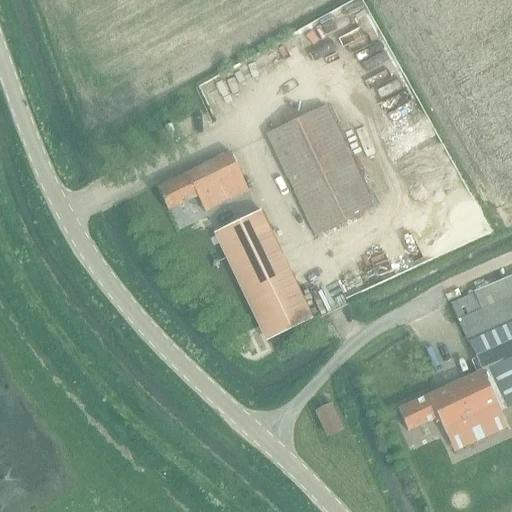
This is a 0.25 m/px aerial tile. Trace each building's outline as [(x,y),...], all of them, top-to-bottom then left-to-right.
[(266,138),(316,238),(375,208),(325,109),(266,138)] [(196,197),(203,213),(248,191),(229,152),(156,188),(167,211),(196,197)] [(312,319),(260,211),(216,232),(268,340),(312,319)] [(511,287),(510,283),(451,312),(473,362),(505,411),(511,407),(511,287)] [(479,372),(397,409),(407,429),(438,418),(446,433),(496,411),(479,372)] [(316,412),(327,435),(341,429),(329,406),(316,412)] [(460,432),(471,465),(488,459),(476,426),(460,432)] [(511,457),(511,441),(500,441),(500,458),(511,457)]
